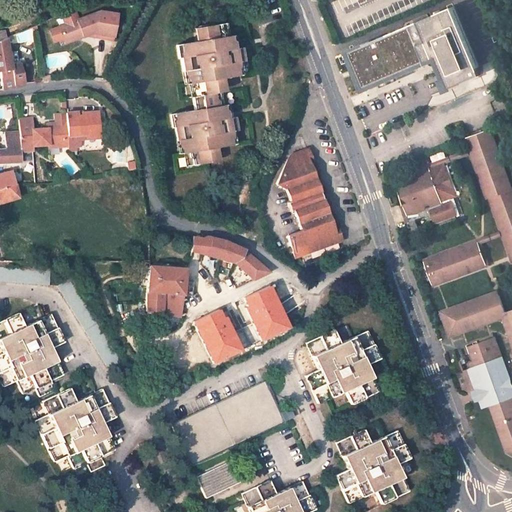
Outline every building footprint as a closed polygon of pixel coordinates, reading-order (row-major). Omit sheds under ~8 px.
[(363,93),(436,62),(444,80),(442,82),(446,93),(455,90),(453,87),(482,75),(453,7),(365,45),(364,43),(345,51),(363,93)] [(111,40),(115,14),(97,11),(57,26),(61,38),(62,40),(79,33),(80,36),(84,35),(90,33),(91,36),(111,40)] [(196,19),(185,21),(186,31),(198,29),(196,19)] [(223,24),(198,29),(200,42),(176,46),(178,59),(180,59),(182,73),(187,72),(194,110),(169,115),(172,129),(173,128),(176,141),(179,141),(184,166),(216,161),(214,147),(236,143),(234,131),(237,131),(235,117),(222,120),(216,80),(239,76),(237,62),(242,62),(239,48),(228,50),(223,24)] [(61,38),(57,26),(48,30),(53,42),(61,38)] [(24,84),(19,63),(10,64),(5,39),(0,41),(0,86),(1,89),(14,87),(14,85),(24,84)] [(99,134),(96,110),(81,112),(82,115),(76,115),(75,110),(65,111),(65,112),(67,135),(86,133),(86,136),(99,134)] [(65,112),(55,113),(56,122),(56,126),(61,126),(63,145),(68,144),(67,139),(67,135),(65,112)] [(47,126),(32,128),(31,117),(19,118),(20,136),(32,135),(33,145),(47,144),(47,146),(63,145),(61,126),(56,126),(56,122),(47,123),(47,126)] [(510,191),(489,131),(466,138),(469,147),(471,152),(488,199),(510,191)] [(20,132),(4,132),(4,149),(0,149),(0,160),(21,160),(21,151),(33,150),(33,145),(32,135),(20,136),(20,132)] [(469,147),(413,168),(415,172),(431,167),(471,152),(469,147)] [(292,156),(279,185),(289,190),(294,205),(316,196),(317,193),(314,183),(316,180),(308,156),(306,152),(292,156)] [(415,172),(395,179),(407,214),(429,206),(434,219),(456,211),(452,198),(450,194),(453,186),(446,164),(432,169),(431,167),(415,172)] [(0,173),(3,185),(15,183),(12,170),(0,173)] [(316,196),(294,205),(291,206),(294,213),(297,212),(318,203),(322,206),(325,214),(330,217),(316,180),(314,183),(317,193),(316,196)] [(0,202),(19,198),(15,183),(3,185),(0,185),(0,202)] [(511,194),(511,190),(510,191),(488,199),(489,203),(493,202),(511,194)] [(511,194),(493,202),(503,230),(504,234),(511,256),(511,194)] [(298,259),(340,242),(330,217),(325,214),(322,206),(318,203),(297,212),(304,232),(289,237),(298,259)] [(414,217),(409,219),(412,227),(417,225),(414,217)] [(481,238),(482,242),(504,234),(503,230),(481,238)] [(192,236),(192,251),(234,262),(245,250),(224,241),(206,236),(203,238),(192,236)] [(486,265),(490,263),(482,242),(481,238),(477,239),(478,241),(486,265)] [(478,241),(424,260),(432,284),(486,265),(478,241)] [(245,250),(234,262),(252,279),(269,271),(245,250)] [(51,270),(0,266),(0,281),(50,286),(51,270)] [(185,278),(186,268),(150,266),(146,311),(180,316),(183,295),(191,296),(193,282),(187,281),(187,278),(185,278)] [(122,362),(70,278),(58,286),(110,370),(122,362)] [(268,285),(244,297),(248,306),(246,307),(261,340),(288,328),(268,285)] [(449,336),(503,317),(511,343),(511,308),(505,311),(497,290),(439,310),(449,336)] [(218,309),(193,321),(213,363),(240,350),(224,317),(222,318),(218,309)] [(63,342),(50,314),(24,327),(18,313),(0,321),(0,382),(2,386),(15,380),(21,393),(62,375),(50,347),(63,342)] [(353,337),(346,323),(306,342),(318,369),(305,375),(318,403),(344,391),(351,403),(378,390),(372,377),(386,371),(367,330),(353,337)] [(490,338),(511,399),(511,386),(494,337),(490,338)] [(511,399),(490,338),(468,346),(474,360),(466,362),(474,385),(484,390),(486,395),(482,405),(483,408),(490,406),(506,452),(511,450),(511,451),(511,399)] [(280,412),(265,381),(172,424),(190,465),(295,417),(291,408),(280,412)] [(472,392),(475,401),(480,400),(482,405),(486,395),(484,390),(474,385),(476,390),(472,392)] [(114,416),(101,389),(75,401),(68,388),(41,401),(47,414),(34,420),(53,461),(66,455),(73,468),(113,450),(101,422),(114,416)] [(383,437),(376,423),(335,442),(348,469),(335,475),(348,502),(374,490),(381,504),(408,491),(402,477),(416,471),(396,430),(383,437)] [(240,482),(230,461),(197,477),(206,497),(240,482)] [(315,511),(301,481),(275,493),(268,480),(242,493),(249,511),(315,511)]
